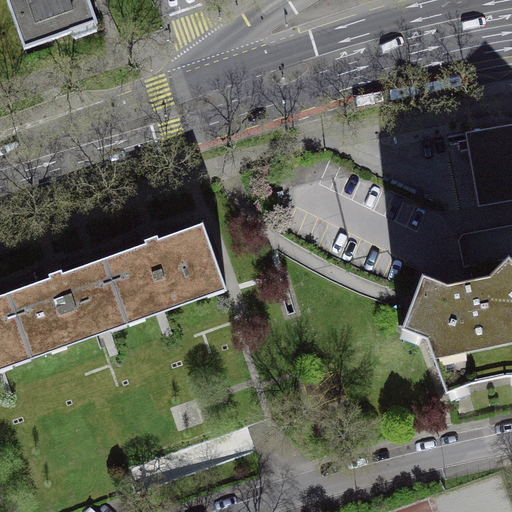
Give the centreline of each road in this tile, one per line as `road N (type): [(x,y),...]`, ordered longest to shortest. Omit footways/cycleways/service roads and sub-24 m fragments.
road 1 (secondary): [(511,23),(212,97)]
road 2 (residential): [(511,440),(247,511)]
road 3 (secondary): [(212,97),(0,173)]
